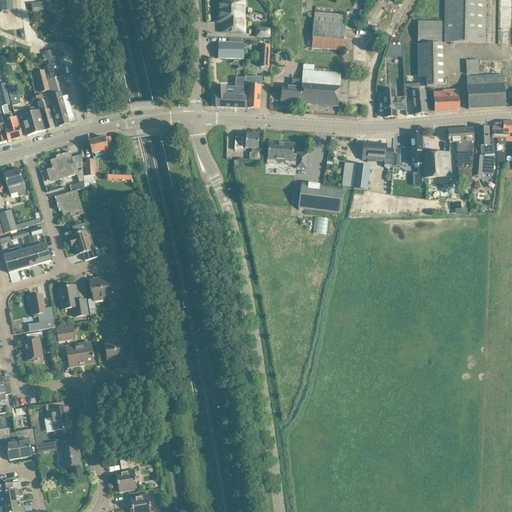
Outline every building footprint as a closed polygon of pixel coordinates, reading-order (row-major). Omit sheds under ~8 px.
[(0,0),(0,1),(1,11),(8,11),(7,0),(0,0)] [(55,2),(57,13),(65,12),(63,1),(64,1),(63,0),(55,0),(56,2),(55,2)] [(485,0),(444,0),(444,43),(484,44),(485,0)] [(244,2),(239,2),(219,1),(218,16),(219,16),(219,18),(220,20),(222,20),(222,33),(244,34),(244,20),(243,20),(243,14),(244,2)] [(345,17),(324,15),(314,15),(311,49),(342,52),(345,17)] [(498,16),(498,49),(509,49),(510,16),(498,16)] [(417,22),(417,43),(441,43),(441,23),(417,22)] [(269,38),(270,30),(256,30),(256,38),(269,38)] [(400,38),(391,36),(391,42),(391,52),(401,51),(401,42),(400,42),(400,38)] [(218,60),(243,60),(243,44),(218,44),(218,60)] [(417,45),(418,69),(418,79),(426,79),(426,87),(442,87),(441,45),(417,45)] [(269,46),(261,46),(260,68),(268,68),(269,46)] [(57,49),(46,51),(49,59),(59,57),(57,49)] [(399,66),(399,57),(389,57),(389,65),(399,66)] [(481,61),(466,61),(466,76),(478,75),(478,65),(481,65),(481,61)] [(314,67),(313,67),(303,66),(302,81),(292,80),(291,89),(281,88),(280,101),(300,103),(300,104),(337,107),(338,97),(340,75),(314,72),(314,67)] [(45,70),(36,72),(41,91),(49,89),(45,70)] [(478,78),(467,79),(467,100),(468,110),(505,108),(504,98),(504,76),(495,77),(493,78),(478,78)] [(62,77),(48,80),(52,96),(50,97),(53,110),(54,109),(56,115),(55,115),(58,127),(75,122),(62,77)] [(244,86),(244,89),(248,89),(248,98),(247,109),(259,110),(260,87),(262,87),(262,78),(253,77),(253,78),(245,77),(245,80),(244,86)] [(5,134),(7,143),(22,139),(19,129),(16,119),(12,121),(10,114),(6,115),(4,107),(9,105),(11,105),(5,84),(0,84),(0,100),(5,122),(5,126),(6,133),(5,134)] [(404,86),(405,99),(410,99),(410,102),(413,102),(414,106),(415,116),(427,114),(426,105),(424,87),(420,88),(419,84),(404,86)] [(21,105),(16,85),(7,88),(12,107),(21,105)] [(225,87),(215,87),(216,108),(246,110),(245,98),(248,98),(248,89),(244,89),(225,88),(225,87)] [(406,111),(405,99),(396,99),(395,91),(383,92),(384,119),(397,118),(396,111),(405,111),(406,116),(406,111)] [(459,111),(458,91),(443,92),(443,93),(433,93),(434,112),(459,111)] [(39,112),(44,132),(54,129),(49,111),(46,112),(41,96),(35,98),(39,112)] [(44,132),(39,112),(37,113),(36,111),(34,110),(32,109),(29,109),(28,111),(27,113),(27,116),(24,117),(21,118),(24,128),(26,137),(44,132)] [(492,128),(492,139),(497,139),(497,142),(497,144),(500,145),(502,145),(504,145),(505,143),(505,142),(511,142),(511,123),(503,123),(503,128),(492,128)] [(494,154),(494,141),(489,141),(488,128),(477,129),(479,147),(480,147),(481,157),(483,158),(484,158),(483,174),(493,175),(494,157),(494,154)] [(473,129),(448,131),(448,132),(449,141),(449,144),(457,143),(458,153),(457,153),(458,170),(472,169),(474,149),(473,142),(474,142),(473,139),(473,129)] [(421,153),(422,153),(421,134),(410,135),(412,166),(414,166),(414,169),(421,169),(421,166),(420,155),(421,155),(421,153)] [(249,161),(262,161),(262,150),(258,150),(259,136),(246,135),(245,149),(252,149),(252,154),(250,154),(249,161)] [(111,144),(110,138),(105,139),(105,138),(88,143),(92,155),(108,151),(107,145),(111,144)] [(235,138),(234,151),(242,152),(243,138),(235,138)] [(307,170),(308,155),(297,154),(297,156),(293,156),(294,144),(269,143),(268,165),(293,166),(293,165),(296,166),(296,169),(307,170)] [(376,164),(376,161),(385,161),(384,164),(392,165),(392,160),(393,150),(386,150),(386,146),(363,144),(362,154),(362,160),(367,160),(367,163),(376,164)] [(84,182),(83,177),(83,167),(75,169),(70,153),(56,158),(56,160),(51,162),(50,161),(50,162),(52,168),(51,168),(51,169),(47,171),(50,181),(62,178),(62,179),(68,178),(76,176),(79,184),(84,182)] [(450,178),(449,163),(449,153),(422,155),(423,165),(424,179),(450,178)] [(481,157),(475,157),(473,177),(481,178),(483,158),(481,157)] [(84,182),(84,188),(89,188),(89,184),(94,184),(94,176),(95,176),(94,160),(86,161),(87,177),(83,177),(84,182)] [(341,187),(367,191),(369,170),(370,168),(344,164),(343,171),(342,178),(341,187)] [(4,176),(7,185),(10,197),(18,194),(19,197),(26,196),(19,171),(4,176)] [(418,174),(412,174),(413,187),(422,187),(421,174),(418,174)] [(84,189),(84,188),(84,182),(79,184),(69,187),(71,193),(55,198),(59,212),(61,212),(63,217),(63,218),(69,216),(70,217),(72,217),(71,216),(81,213),(79,206),(81,206),(79,200),(80,200),(77,191),(84,189)] [(344,190),(322,187),(301,184),(298,209),(340,214),(344,190)] [(459,220),(471,220),(471,199),(458,199),(459,220)] [(17,231),(16,227),(11,211),(0,214),(0,220),(5,235),(17,231)] [(17,231),(41,224),(38,214),(35,215),(37,220),(16,227),(17,231)] [(71,238),(69,239),(72,249),(74,248),(76,256),(83,254),(85,262),(98,258),(95,249),(91,251),(89,242),(86,233),(89,232),(87,223),(81,225),(72,228),(74,236),(70,237),(71,238)] [(326,242),(327,225),(313,224),(312,242),(326,242)] [(46,245),(39,247),(36,236),(42,234),(41,228),(31,231),(30,231),(31,236),(32,237),(33,237),(36,248),(35,248),(40,265),(51,262),(46,245)] [(11,243),(11,242),(9,238),(0,240),(0,244),(1,247),(9,244),(10,247),(12,246),(11,243)] [(31,249),(25,251),(30,268),(40,265),(35,248),(33,243),(29,244),(31,249)] [(18,249),(13,250),(14,254),(19,271),(30,268),(25,251),(19,253),(18,249)] [(14,254),(13,250),(9,251),(10,255),(4,257),(9,274),(19,271),(14,254)] [(116,298),(115,287),(113,277),(105,278),(105,280),(90,282),(93,300),(108,298),(108,299),(116,298)] [(58,290),(60,300),(62,311),(73,309),(75,318),(88,316),(87,311),(85,301),(78,302),(75,287),(58,290)] [(38,318),(39,324),(54,321),(52,308),(45,309),(42,296),(30,298),(30,300),(29,300),(30,305),(31,305),(34,319),(38,318)] [(58,343),(75,340),(73,329),(56,332),(58,343)] [(23,342),(27,362),(42,359),(39,340),(43,339),(42,333),(26,336),(27,342),(23,342)] [(131,351),(130,341),(128,335),(117,337),(118,343),(104,345),(105,351),(107,361),(126,358),(125,352),(131,351)] [(94,363),(92,353),(90,344),(66,348),(69,369),(78,367),(78,366),(94,363)] [(0,402),(6,401),(5,396),(11,395),(8,381),(2,382),(1,377),(0,377),(0,402)] [(64,409),(63,403),(45,406),(47,416),(47,420),(52,419),(54,430),(62,429),(63,431),(65,431),(65,430),(73,429),(72,419),(70,419),(68,409),(64,409)] [(25,415),(12,416),(14,431),(26,430),(25,415)] [(50,424),(42,426),(45,440),(53,439),(50,424)] [(20,460),(17,442),(16,434),(9,435),(8,429),(0,430),(0,444),(1,449),(7,448),(9,462),(20,460)] [(16,434),(17,442),(20,460),(31,458),(29,444),(34,443),(35,446),(35,445),(32,430),(22,432),(16,433),(16,434)] [(55,443),(46,444),(36,446),(37,454),(47,452),(57,451),(55,443)] [(77,447),(67,449),(61,450),(64,470),(80,467),(77,447)] [(134,470),(125,472),(115,473),(117,486),(118,486),(119,494),(136,491),(135,483),(136,483),(134,470)] [(0,497),(1,505),(19,502),(18,498),(22,497),(20,484),(7,486),(0,487),(0,497)] [(148,495),(139,496),(129,498),(132,511),(133,511),(132,511),(150,511),(149,508),(150,507),(148,495)] [(2,511),(25,511),(24,506),(20,507),(19,502),(1,505),(2,511)]
